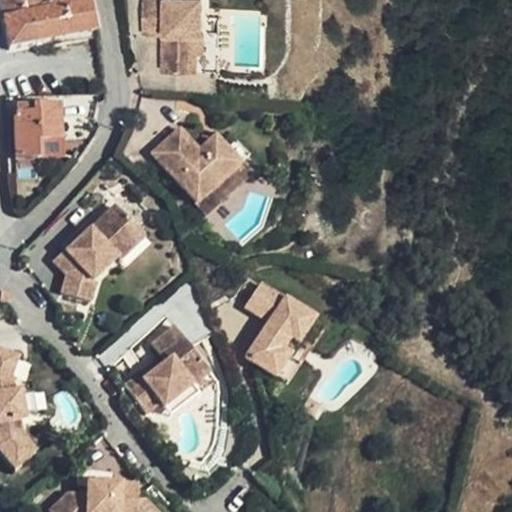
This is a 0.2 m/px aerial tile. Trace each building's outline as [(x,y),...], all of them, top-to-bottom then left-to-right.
[(90,6),(88,0),(55,0),(56,4),(42,6),(40,0),(0,0),(0,5),(9,51),(45,44),(46,52),(70,47),(68,39),(96,34),(90,6)] [(142,0),(142,22),(163,22),(163,32),(164,71),(196,71),(195,52),(192,51),(192,32),(200,33),(199,0),(142,0)] [(163,22),(142,22),(142,32),(163,32),(163,22)] [(202,32),(200,33),(192,32),(192,51),(195,52),(202,51),(202,32)] [(70,47),(97,42),(96,34),(68,39),(70,47)] [(61,104),(36,104),(36,115),(16,115),(13,116),(16,162),(41,161),(42,141),(62,140),(61,104)] [(36,115),(36,104),(16,104),(16,115),(36,115)] [(214,134),(203,144),(196,151),(188,143),(177,130),(150,155),(196,206),(241,164),(227,149),(214,134)] [(196,151),(203,144),(196,136),(188,143),(196,151)] [(236,140),(227,149),(241,164),(251,156),(236,140)] [(241,164),(196,206),(206,217),(260,168),(251,156),(241,164)] [(66,277),(62,295),(91,303),(96,284),(94,282),(118,259),(113,253),(137,230),(116,207),(67,253),(65,251),(53,262),(66,277)] [(137,230),(113,253),(118,259),(121,262),(146,239),(137,230)] [(272,323),(288,298),(265,283),(248,308),(272,323)] [(320,318),(288,298),(272,323),(248,361),(277,379),(281,373),(296,349),(288,344),(296,331),(307,338),(320,318)] [(153,372),(190,346),(177,326),(154,342),(164,357),(150,367),(153,372)] [(317,345),(307,338),(296,331),(288,344),(296,349),(281,373),(294,381),(317,345)] [(197,388),(213,377),(190,346),(153,372),(150,367),(127,384),(149,414),(164,403),(168,409),(197,388)] [(21,412),(18,392),(18,386),(12,388),(10,376),(18,354),(0,347),(0,451),(13,468),(33,452),(17,433),(15,420),(22,418),(21,412)] [(203,397),(197,388),(168,409),(175,418),(203,397)] [(32,390),(18,392),(21,412),(35,411),(32,390)] [(324,404),(311,397),(304,409),(317,416),(324,404)] [(51,511),(157,511),(148,501),(140,501),(140,486),(89,486),(89,496),(69,495),(51,511)]
